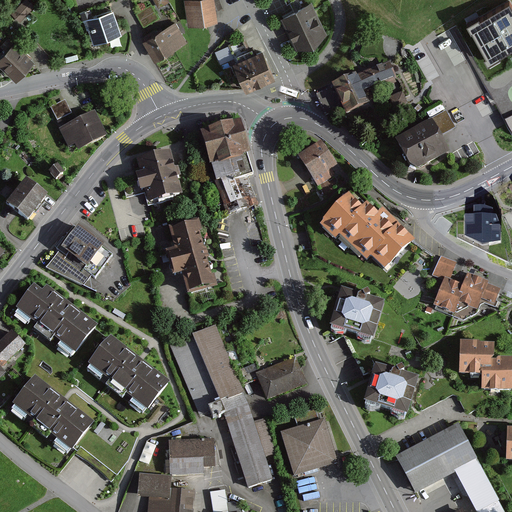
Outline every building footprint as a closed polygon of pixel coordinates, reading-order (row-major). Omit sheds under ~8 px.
[(20,21),(35,6),(28,0),(24,0),(11,13),(20,21)] [(217,21),(214,0),(184,0),(188,25),(217,21)] [(321,24),(311,2),(281,17),(296,48),(326,33),(321,24)] [(511,48),(511,6),(510,2),(480,19),(479,17),(466,24),(471,31),(472,31),(486,55),(484,57),(487,63),(511,48)] [(144,28),(159,20),(152,6),(136,14),(144,28)] [(94,42),(122,31),(112,8),(85,19),(94,42)] [(156,59),(187,40),(175,20),(144,39),(156,59)] [(0,63),(16,79),(35,60),(16,40),(0,56),(0,63)] [(218,49),(220,59),(232,57),(230,46),(218,49)] [(246,89),(275,77),(264,51),(235,64),(246,89)] [(378,61),(331,84),(345,114),(366,104),(362,95),(389,83),(378,61)] [(58,121),(72,113),(65,100),(51,107),(58,121)] [(70,146),(76,143),(79,149),(107,134),(94,110),(60,128),(70,146)] [(432,119),(395,140),(410,165),(418,170),(450,152),(432,119)] [(236,125),(203,134),(218,185),(229,214),(255,209),(241,179),(252,176),(236,125)] [(334,164),(319,142),(299,156),(319,184),(332,175),(327,169),(334,164)] [(171,151),(137,159),(140,172),(136,173),(141,192),(145,191),(149,206),(183,198),(171,151)] [(65,174),(58,165),(50,171),(56,180),(65,174)] [(29,220),(48,195),(26,178),(7,204),(29,220)] [(349,192),(319,223),(336,241),(341,236),(368,262),(373,258),(385,269),(415,239),(383,208),(379,212),(367,201),(362,205),(349,192)] [(496,214),(465,215),(465,236),(482,246),(501,241),(501,225),(496,214)] [(198,220),(169,229),(175,248),(166,251),(173,276),(182,274),(188,295),(217,287),(198,220)] [(59,251),(46,268),(84,287),(92,276),(95,279),(114,255),(103,248),(105,245),(79,225),(77,228),(74,226),(56,249),(59,251)] [(456,262),(441,256),(433,275),(449,281),(456,262)] [(463,289),(445,281),(434,304),(454,313),(459,300),(477,308),(480,301),(491,306),(497,291),(468,277),(463,289)] [(34,285),(16,308),(76,354),(98,325),(46,285),(42,291),(34,285)] [(385,301),(341,289),(330,326),(374,339),(385,301)] [(219,329),(173,348),(200,414),(246,395),(219,329)] [(0,371),(26,345),(12,331),(0,343),(0,371)] [(110,335),(88,365),(148,411),(171,382),(110,335)] [(491,344),(461,343),(460,373),(484,373),(483,390),(511,390),(511,358),(491,358),(491,344)] [(296,357),(256,373),(267,400),(307,385),(296,357)] [(420,378),(374,366),(365,402),(410,413),(420,378)] [(35,376),(13,403),(74,450),(95,422),(35,376)] [(253,417),(230,425),(252,489),(274,481),(253,417)] [(325,420),(280,433),(294,477),(338,464),(325,420)] [(461,429),(402,461),(420,495),(458,474),(479,511),(488,511),(503,504),(461,429)] [(215,440),(169,441),(170,476),(204,475),(204,469),(216,469),(215,440)] [(173,479),(139,478),(139,492),(149,493),(147,511),(193,511),(194,493),(173,492),(173,479)] [(228,511),(225,490),(210,493),(213,511),(228,511)]
